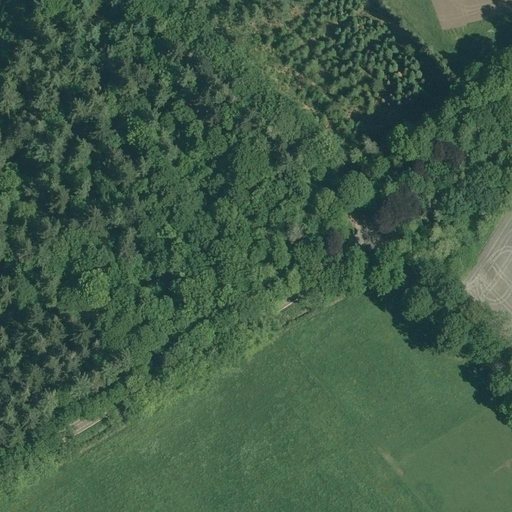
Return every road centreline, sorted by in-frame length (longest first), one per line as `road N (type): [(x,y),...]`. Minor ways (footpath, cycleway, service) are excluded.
road 1 (tertiary): [(0,478),(294,296),(367,231)]
road 2 (track): [(133,0),(303,169)]
road 3 (unclassified): [(511,374),(367,231)]
road 4 (tertiary): [(367,231),(451,141),(511,105)]
